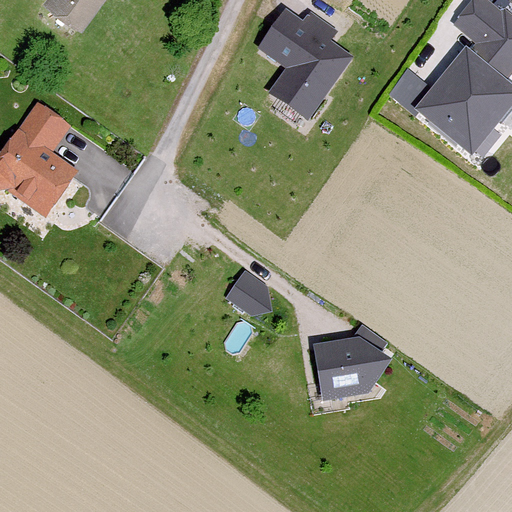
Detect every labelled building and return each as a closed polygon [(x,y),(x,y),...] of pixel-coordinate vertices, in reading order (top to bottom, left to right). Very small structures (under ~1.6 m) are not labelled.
[(52,0),(49,6),(80,28),(99,0),(52,0)] [(436,91),(421,109),(466,147),(494,115),(501,121),(511,107),(511,91),(499,80),(511,64),(511,18),(507,14),(504,17),(483,0),(480,0),(461,23),(484,42),(471,57),(468,54),(436,91)] [(299,32),(284,20),(262,51),(291,71),(286,77),(293,82),(279,101),(280,101),(303,118),(338,69),(323,59),(328,52),(322,48),(299,32)] [(299,32),(322,48),(331,36),(308,20),(299,32)] [(323,59),(338,69),(342,63),(328,52),(323,59)] [(416,116),(421,109),(436,91),(408,69),(391,95),(416,116)] [(273,96),(279,101),(293,82),(286,77),(273,96)] [(295,129),(303,118),(280,101),(272,113),(295,129)] [(53,188),(65,172),(44,157),(44,152),(62,127),(37,110),(18,138),(19,139),(5,159),(0,160),(0,191),(8,190),(42,214),(58,192),(53,188)] [(70,175),(65,172),(53,188),(58,192),(70,175)] [(266,289),(246,274),(230,298),(252,313),(270,310),(266,289)] [(363,326),(349,347),(359,345),(377,358),(387,344),(363,326)] [(349,347),(319,351),(323,380),(329,384),(331,397),(365,392),(385,365),(377,358),(359,345),(349,347)]
